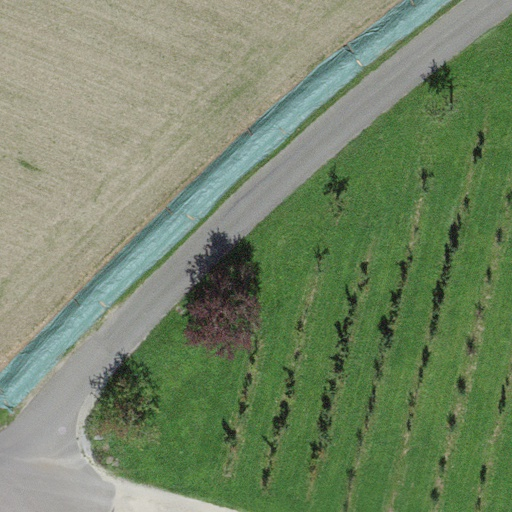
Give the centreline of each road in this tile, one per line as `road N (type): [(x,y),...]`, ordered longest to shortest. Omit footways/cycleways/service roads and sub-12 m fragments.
road 1 (residential): [(492,0),(367,97),(205,241),(94,353),(11,470)]
road 2 (track): [(21,511),(11,470),(167,511)]
